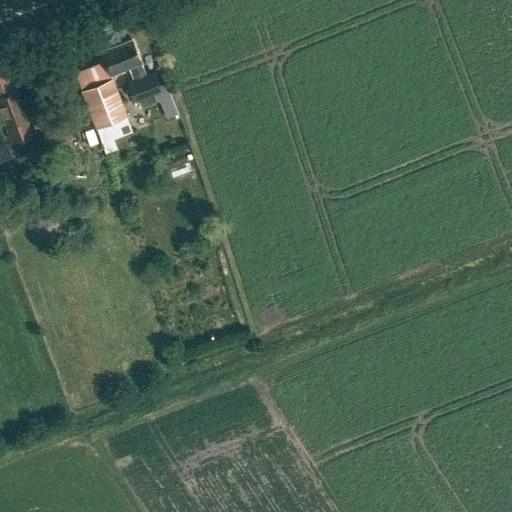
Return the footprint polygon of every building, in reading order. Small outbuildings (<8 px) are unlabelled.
[(140,62),(141,61),(131,38),(101,50),(110,73),(129,66),(134,80),(128,83),(135,99),(154,92),(162,89),(160,84),(155,72),(146,76),(140,62)] [(0,56),(0,106),(12,141),(34,133),(6,55),(3,56),(0,56)] [(128,114),(113,76),(80,89),(96,127),(128,114)] [(162,89),(154,92),(158,102),(173,96),(168,81),(160,84),(162,89)] [(80,170),(68,132),(58,135),(70,173),(80,170)] [(35,177),(40,193),(57,188),(52,172),(35,177)]
